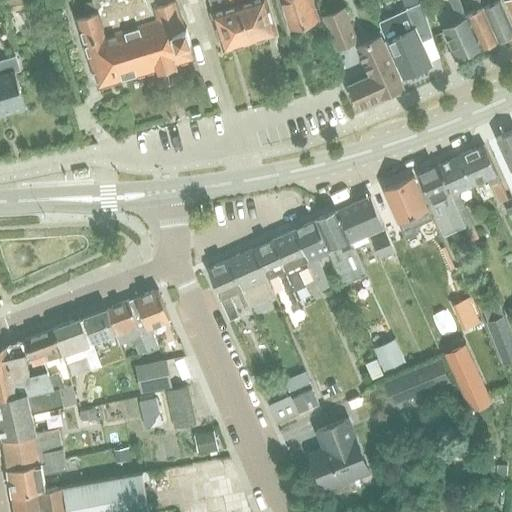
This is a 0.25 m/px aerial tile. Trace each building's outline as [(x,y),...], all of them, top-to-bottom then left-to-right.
[(119,58),(125,75),(158,65),(159,70),(176,64),(175,60),(193,55),(188,40),(190,39),(187,26),(184,27),(175,0),(93,0),(97,10),(98,10),(105,33),(118,29),(126,56),(119,58)] [(249,39),(238,5),(228,8),(225,0),(209,0),(224,46),(249,39)] [(249,0),(250,1),(238,5),(249,39),(274,31),(264,0),(249,0)] [(281,0),(291,27),(317,19),(310,0),(281,0)] [(480,46),(465,13),(459,0),(448,0),(458,20),(443,27),(456,57),(480,46)] [(511,25),(500,0),(493,0),(483,5),(498,38),(511,31),(511,25)] [(405,8),(379,20),(381,29),(386,40),(402,76),(431,63),(420,40),(431,35),(420,1),(405,8)] [(498,38),(483,5),(465,13),(480,46),(498,38)] [(357,39),(343,7),(323,15),(337,48),(357,39)] [(98,10),(97,10),(78,16),(98,84),(125,75),(119,58),(126,56),(118,29),(105,33),(98,10)] [(380,95),(402,85),(379,35),(357,45),(371,75),(349,85),(358,105),(380,95)] [(0,111),(26,104),(15,70),(20,68),(16,54),(0,58),(0,111)] [(511,129),(496,137),(511,172),(511,129)] [(483,143),(458,154),(471,184),(486,178),(489,185),(491,184),(499,201),(507,197),(483,143)] [(471,184),(458,154),(437,164),(464,225),(471,240),(477,237),(456,191),(471,184)] [(437,164),(417,173),(429,201),(444,234),(464,225),(437,164)] [(413,175),(383,188),(397,221),(405,237),(418,231),(415,225),(432,218),(428,207),(413,175)] [(369,194),(337,209),(351,238),(354,246),(367,241),(363,232),(382,224),(369,194)] [(337,209),(315,219),(329,250),(329,251),(336,268),(337,268),(343,280),(365,270),(354,246),(351,238),(337,209)] [(315,219),(293,228),(307,257),(320,287),(329,283),(317,256),(329,251),(329,250),(315,219)] [(307,257),(293,228),(272,237),(300,298),(309,294),(297,266),(292,268),(291,265),(307,257)] [(385,231),(371,238),(379,256),(383,254),(394,250),(385,231)] [(272,237),(253,246),(266,276),(276,272),(290,302),(300,298),(272,237)] [(266,276),(253,246),(228,257),(248,303),(249,305),(274,294),(266,276)] [(248,303),(228,257),(206,267),(229,318),(239,314),(230,295),(229,296),(228,293),(236,289),(243,305),(248,303)] [(480,261),(470,265),(476,277),(485,273),(480,261)] [(128,299),(147,350),(157,347),(151,331),(152,331),(150,325),(168,318),(157,288),(128,299)] [(147,350),(128,299),(107,307),(120,343),(131,339),(132,343),(135,342),(138,352),(147,350)] [(107,307),(83,315),(92,340),(100,364),(124,356),(119,343),(120,343),(107,307)] [(475,313),(458,320),(462,328),(479,320),(475,313)] [(487,319),(485,320),(502,362),(511,357),(511,332),(504,313),(503,313),(487,319)] [(92,340),(83,315),(54,327),(63,354),(84,347),(91,367),(100,364),(92,340)] [(54,327),(23,338),(28,352),(32,364),(63,354),(54,327)] [(384,342),(374,346),(384,369),(394,365),(405,360),(395,337),(384,342)] [(28,352),(23,338),(0,346),(0,396),(17,394),(27,391),(27,393),(54,387),(49,376),(47,371),(30,376),(28,369),(24,353),(28,352)] [(464,343),(446,352),(470,407),(489,399),(464,343)] [(439,357),(383,381),(393,404),(449,381),(439,357)] [(372,377),(382,372),(376,358),(365,362),(372,377)] [(164,359),(137,364),(142,390),(169,385),(164,359)] [(59,371),(49,376),(54,387),(59,386),(64,385),(59,371)] [(292,376),(284,380),(289,390),(297,386),(292,376)] [(335,383),(327,386),(330,393),(338,390),(335,383)] [(59,386),(62,405),(76,402),(72,384),(64,385),(59,386)] [(168,401),(189,397),(187,384),(166,388),(168,401)] [(59,386),(54,387),(27,393),(27,391),(17,394),(0,396),(0,431),(1,438),(32,433),(35,432),(31,411),(62,405),(59,386)] [(297,412),(317,403),(311,389),(291,397),(297,412)] [(155,396),(139,400),(145,427),(161,423),(155,396)] [(189,397),(168,401),(171,414),(192,409),(189,397)] [(276,421),(297,412),(291,397),(270,406),(276,421)] [(95,407),(80,410),(82,421),(97,418),(95,407)] [(193,412),(192,409),(171,414),(173,426),(194,422),(192,412),(193,412)] [(327,456),(313,462),(324,488),(363,472),(356,457),(362,454),(347,416),(316,429),(323,447),(327,456)] [(32,433),(1,438),(7,469),(44,461),(42,451),(62,447),(59,428),(45,430),(35,432),(32,433)] [(214,430),(195,434),(200,454),(219,449),(214,430)] [(128,446),(113,449),(116,461),(131,458),(128,446)] [(44,461),(7,469),(12,494),(44,488),(42,472),(66,467),(62,447),(42,451),(44,461)] [(496,464),(495,473),(505,474),(506,464),(496,464)] [(56,485),(44,488),(12,494),(14,511),(148,511),(143,480),(148,479),(147,470),(56,487),(56,485)] [(488,490),(469,496),(471,505),(491,498),(488,490)]
